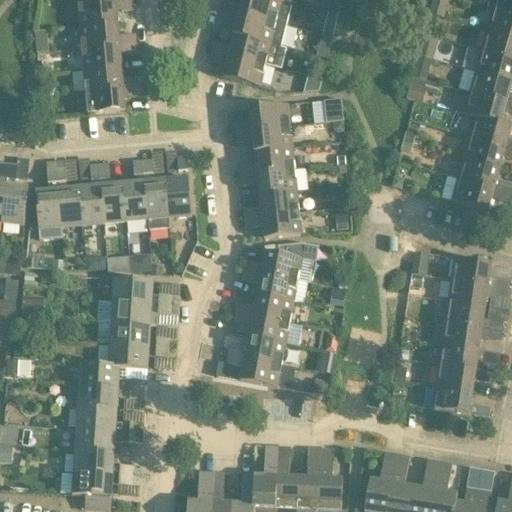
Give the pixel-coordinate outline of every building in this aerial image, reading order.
[(225,3),(223,12),(276,26),(285,28),(290,8),(281,5),(262,0),(242,0),(241,7),(225,3)] [(511,0),(495,0),(493,12),(511,17),(511,0)] [(79,30),(117,26),(116,14),(132,13),(131,3),(77,7),(79,30)] [(276,26),(223,12),(220,22),(236,26),(234,37),(270,47),(280,49),(285,28),(276,26)] [(511,17),(493,12),(487,33),(511,39),(511,17)] [(117,26),(79,30),(81,51),(135,46),(134,37),(118,38),(117,26)] [(511,39),(487,33),(481,53),(511,61),(511,39)] [(212,54),(265,68),(279,71),(284,50),(280,49),(270,47),(234,37),(231,49),(215,45),(212,54)] [(135,46),(81,51),(83,73),(121,69),(120,57),(144,55),(143,46),(135,46)] [(420,49),(418,58),(433,62),(435,53),(420,49)] [(511,61),(481,53),(475,74),(511,84),(511,82),(511,61)] [(260,89),(265,68),(212,54),(210,64),(226,68),(223,80),(260,89)] [(121,69),(83,73),(85,94),(147,89),(146,79),(122,81),(121,69)] [(475,74),(469,95),(506,105),(511,84),(475,74)] [(428,101),(430,82),(413,80),(411,99),(428,101)] [(147,89),(85,94),(87,116),(124,113),(123,100),(148,98),(147,89)] [(500,126),(500,125),(503,114),(506,105),(469,95),(463,116),(475,119),(500,126)] [(321,126),(338,124),(336,102),(319,104),(321,126)] [(511,106),(511,107),(506,105),(503,114),(511,116),(511,106)] [(235,135),(289,129),(287,107),(249,111),(251,124),(234,125),(235,135)] [(511,128),(500,125),(500,126),(475,119),(469,140),(505,150),(511,128)] [(254,155),(292,151),(289,129),(235,135),(236,145),(253,143),(254,155)] [(469,140),(463,160),(499,171),(505,150),(469,140)] [(240,178),(294,172),(292,151),(254,155),(255,167),(239,168),(240,178)] [(188,173),(187,166),(187,159),(177,159),(178,174),(188,173)] [(463,160),(457,181),(494,191),(499,171),(463,160)] [(48,192),(57,191),(55,163),(46,164),(48,192)] [(64,163),(55,163),(57,191),(67,191),(64,163)] [(143,184),(147,222),(148,233),(169,231),(168,220),(165,182),(153,183),(151,163),(142,164),(143,184)] [(143,184),(142,164),(132,165),(134,184),(122,186),(125,224),(147,222),(143,184)] [(125,224),(122,186),(110,187),(108,167),(99,168),(104,226),(125,224)] [(104,226),(99,168),(89,168),(91,188),(79,189),(82,228),(104,226)] [(258,198),(296,194),(294,172),(240,178),(241,188),(257,186),(258,198)] [(494,191),(457,181),(448,178),(442,200),(488,213),(494,191)] [(27,189),(14,188),(15,181),(5,180),(5,187),(1,226),(24,228),(27,189)] [(165,182),(168,220),(191,218),(187,180),(165,182)] [(499,193),(511,196),(511,186),(502,184),(499,193)] [(82,228),(79,189),(67,191),(57,191),(61,230),(82,228)] [(61,230),(57,191),(48,192),(35,194),(37,223),(30,224),(29,233),(61,230)] [(511,199),(511,196),(499,193),(497,202),(510,206),(511,199)] [(244,221),(299,215),(296,194),(258,198),(260,209),(243,211),(244,221)] [(299,215),(244,221),(245,230),(262,229),(263,241),(301,237),(299,215)] [(428,275),(432,254),(418,252),(415,273),(428,275)] [(244,273),(297,283),(302,261),(264,254),(262,266),(245,263),(244,273)] [(152,255),(125,257),(126,277),(154,275),(152,255)] [(488,288),(508,291),(509,282),(489,279),(491,266),(454,261),(450,282),(488,288)] [(256,297),(293,304),(297,283),(244,273),(242,282),(258,286),(256,297)] [(17,280),(8,280),(7,301),(0,301),(0,341),(14,342),(17,280)] [(113,281),(112,304),(151,306),(152,284),(113,281)] [(447,304),(485,309),(486,297),(506,300),(508,291),(488,288),(450,282),(447,304)] [(158,297),(157,307),(179,308),(180,299),(158,297)] [(235,315),(289,325),(293,304),(256,297),(254,309),(237,306),(235,315)] [(44,314),(44,299),(22,298),(21,313),(44,314)] [(179,308),(157,307),(151,306),(112,304),(100,303),(99,325),(150,328),(150,316),(178,318),(179,308)] [(444,325),(481,331),(485,309),(447,304),(444,325)] [(248,340),(285,347),(289,325),(235,315),(234,325),(250,328),(248,340)] [(488,331),(501,333),(503,324),(489,322),(488,331)] [(97,346),(109,347),(168,351),(169,341),(149,340),(150,328),(99,325),(97,346)] [(441,346),(478,352),(480,340),(500,343),(501,333),(488,331),(481,331),(444,325),(441,346)] [(227,358),(281,368),(285,347),(248,340),(245,351),(229,348),(227,358)] [(438,368),(495,376),(496,367),(476,364),(478,352),(441,346),(438,368)] [(168,360),(168,351),(109,347),(108,368),(108,369),(119,369),(119,371),(147,372),(147,359),(168,360)] [(293,370),(281,368),(227,358),(225,367),(242,370),(239,383),(288,392),(293,370)] [(79,388),(117,391),(143,392),(143,383),(118,381),(119,371),(119,369),(108,369),(108,368),(80,366),(79,388)] [(434,389),(472,395),(474,383),(493,386),(495,376),(438,368),(434,389)] [(142,402),(143,392),(117,391),(79,388),(69,388),(67,409),(77,410),(116,412),(117,400),(142,402)] [(472,395),(434,389),(431,411),(468,417),(472,395)] [(476,408),(474,418),(488,420),(490,410),(476,408)] [(116,412),(77,410),(76,431),(115,434),(122,434),(122,426),(115,426),(116,412)] [(122,434),(144,436),(144,427),(122,426),(122,434)] [(115,434),(76,431),(74,453),(113,456),(114,444),(121,445),(122,434),(115,434)] [(122,434),(121,445),(143,446),(144,436),(122,434)] [(274,511),(277,450),(265,449),(263,478),(254,477),(252,511),(274,511)] [(274,511),(295,511),(297,480),(288,479),(290,450),(277,450),(274,511)] [(295,511),(317,511),(320,452),(308,451),(306,480),(297,480),(295,511)] [(320,452),(317,511),(340,511),(342,482),(331,481),(333,452),(320,452)] [(112,477),(113,456),(74,453),(73,475),(112,477)] [(386,511),(396,457),(384,455),(379,483),(369,482),(366,502),(356,500),(354,511),(386,511)] [(386,511),(408,511),(413,489),(404,488),(409,459),(396,457),(386,511)] [(408,511),(430,511),(439,464),(427,462),(422,491),(413,489),(408,511)] [(452,511),(454,504),(455,504),(457,496),(447,495),(451,466),(439,464),(430,511),(452,511)] [(119,468),(118,477),(140,479),(140,470),(119,468)] [(110,500),(111,487),(112,477),(73,475),(72,497),(85,498),(110,500)] [(209,511),(211,475),(198,475),(197,503),(187,503),(186,511),(209,511)] [(209,511),(230,511),(231,505),(222,505),(224,476),(211,475),(209,511)] [(511,511),(511,476),(511,477),(507,505),(497,503),(495,511),(497,511),(496,511),(511,511)] [(140,479),(118,477),(112,477),(111,487),(139,488),(140,479)] [(231,505),(230,511),(252,511),(254,477),(242,477),(240,506),(231,505)] [(474,511),(478,493),(465,491),(463,506),(455,504),(454,504),(452,511),(474,511)] [(478,493),(474,511),(496,511),(497,511),(495,511),(488,510),(490,495),(478,493)] [(109,511),(110,500),(85,498),(83,511),(109,511)]
